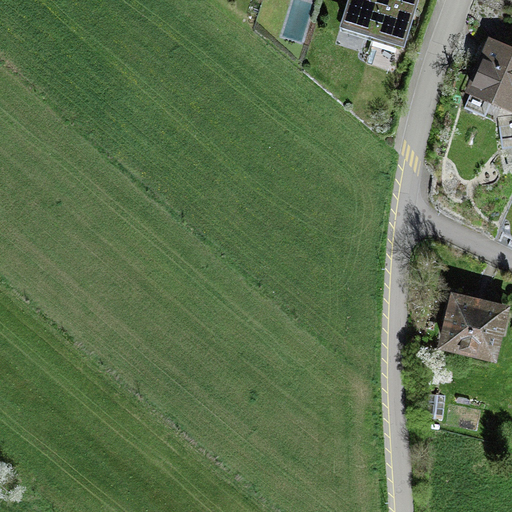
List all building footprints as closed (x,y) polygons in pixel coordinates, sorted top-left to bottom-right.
[(374,32),(384,0),(350,0),(343,22),(374,32)] [(384,0),(374,32),(371,40),(402,50),(418,0),(384,0)] [(511,38),(491,30),(465,89),(511,109),(511,38)] [(443,156),(436,166),(445,174),(453,163),(443,156)] [(455,298),(443,344),(493,356),(504,310),(455,298)] [(426,417),(442,419),(445,396),(429,394),(426,417)]
